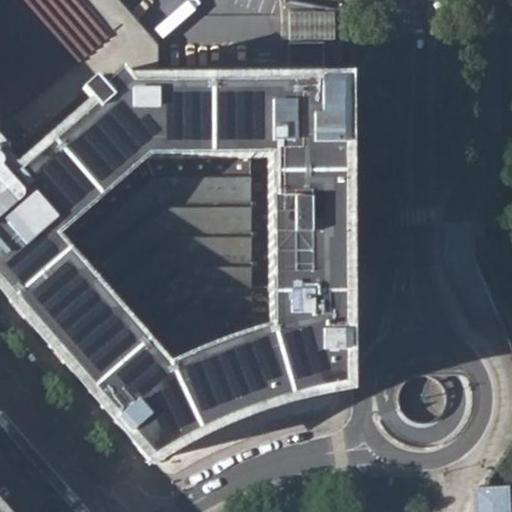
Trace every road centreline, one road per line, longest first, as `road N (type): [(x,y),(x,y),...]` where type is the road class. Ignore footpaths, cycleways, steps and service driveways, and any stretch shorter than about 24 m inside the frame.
road 1 (tertiary): [(150,511),(0,341)]
road 2 (secondary): [(412,176),(365,376)]
road 3 (secondary): [(391,452),(434,459),(474,431),(481,382),(454,347)]
road 4 (secondary): [(454,347),(427,297),(412,176)]
road 5 (secondary): [(412,176),(409,0)]
road 6 (secondary): [(321,453),(264,467),(174,511)]
